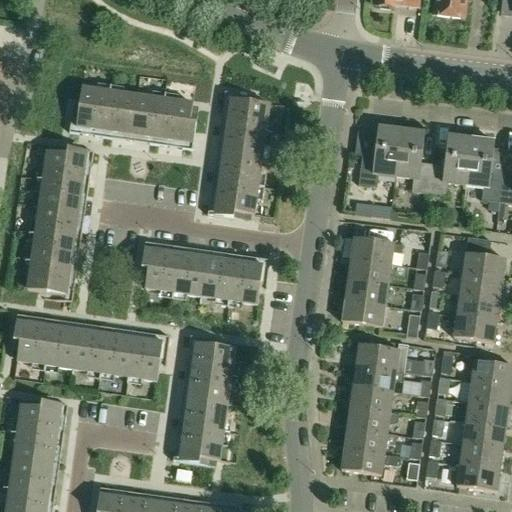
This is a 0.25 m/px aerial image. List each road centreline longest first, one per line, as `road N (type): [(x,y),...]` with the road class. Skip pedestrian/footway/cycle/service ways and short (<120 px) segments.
road 1 (residential): [(307,250),(292,431),(301,511)]
road 2 (unclassified): [(0,227),(40,0)]
road 3 (residential): [(307,250),(94,219)]
road 4 (residential): [(340,56),(307,250)]
road 5 (tertiary): [(340,56),(289,42),(201,0)]
road 6 (residential): [(76,511),(84,458),(101,440),(158,448)]
road 7 (residential): [(511,122),(391,105)]
